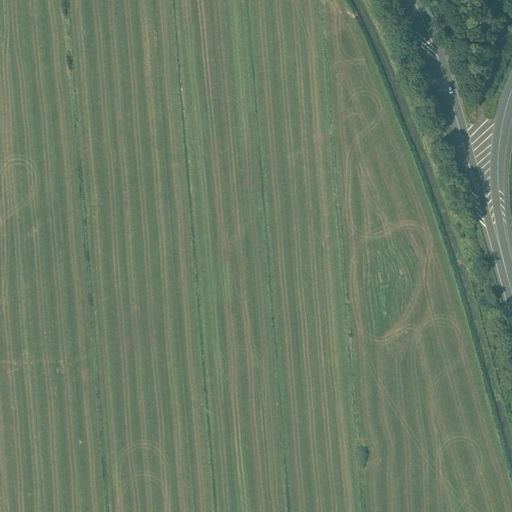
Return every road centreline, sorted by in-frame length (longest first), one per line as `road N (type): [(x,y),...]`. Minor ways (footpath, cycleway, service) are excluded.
road 1 (primary): [(418,0),(499,243)]
road 2 (primary): [(499,243),(493,173),(511,79)]
